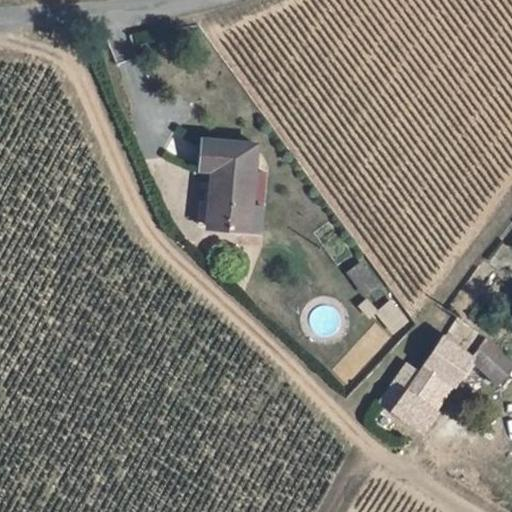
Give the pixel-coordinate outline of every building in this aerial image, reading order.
[(203,198),(253,202),(255,177),(244,176),(249,115),(198,111),(196,141),(208,142),(204,172),(203,198)] [(204,172),(194,171),(193,197),(203,198),(204,172)] [(363,269),(356,276),(367,286),(374,279),(363,269)] [(500,375),(511,363),(511,344),(467,298),(418,363),(408,356),(383,392),(395,399),(410,379),(436,395),(453,371),(455,372),(474,347),(500,375)] [(371,314),(389,334),(406,319),(388,299),(371,314)]
